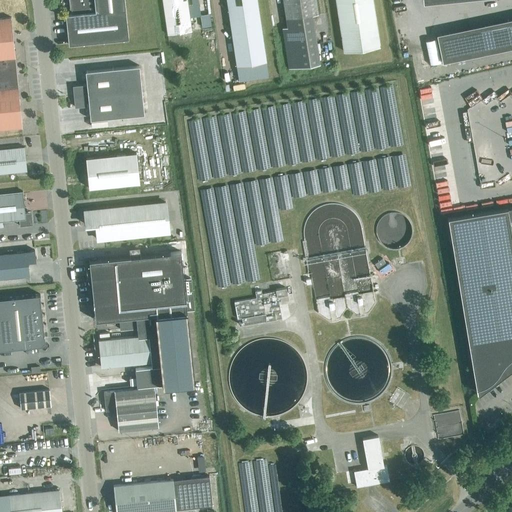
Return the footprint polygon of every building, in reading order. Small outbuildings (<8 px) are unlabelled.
[(65,15),(69,45),(129,39),(124,0),(69,0),(70,10),(71,9),(72,14),(65,15)] [(162,0),(167,35),(169,46),(175,45),(192,43),(190,31),(191,31),(189,13),(186,0),(162,0)] [(226,0),(238,81),(268,77),(256,0),(226,0)] [(318,14),(315,0),(282,0),(287,27),(282,28),(289,68),(318,64),(310,15),(318,14)] [(335,0),(343,52),(380,46),(373,0),(335,0)] [(511,0),(422,0),(423,1),(435,0),(511,0),(511,21),(437,37),(442,62),(511,47),(511,0)] [(200,15),(202,27),(211,26),(209,14),(200,15)] [(0,129),(22,127),(11,18),(0,18),(0,129)] [(139,66),(85,72),(87,86),(73,87),(75,107),(89,106),(90,120),(144,114),(139,66)] [(0,173),(27,171),(24,147),(0,149),(0,173)] [(89,189),(139,184),(136,153),(85,158),(89,189)] [(25,213),(22,191),(0,193),(0,228),(3,228),(2,222),(19,220),(19,226),(32,225),(31,212),(25,213)] [(168,232),(165,202),(85,211),(86,225),(96,224),(98,240),(168,232)] [(511,207),(448,218),(477,393),(477,395),(511,368),(511,238),(511,237),(511,207)] [(0,278),(29,275),(28,261),(36,261),(34,251),(0,254),(0,278)] [(102,284),(92,285),(95,318),(118,315),(119,318),(120,330),(137,328),(137,335),(157,333),(157,336),(161,366),(135,368),(135,377),(136,384),(136,387),(162,384),(162,386),(184,384),(193,383),(185,311),(194,310),(190,278),(182,279),(179,251),(99,260),(102,284)] [(287,295),(286,288),(275,290),(276,291),(262,294),(261,290),(255,291),(256,298),(234,302),(237,319),(241,318),(243,325),(281,318),(278,302),(281,301),(280,296),(287,295)] [(368,312),(375,302),(372,291),(316,302),(318,313),(328,320),(332,319),(333,322),(337,321),(336,318),(340,317),(346,308),(356,315),(360,314),(360,317),(365,315),(364,313),(368,312)] [(0,349),(41,346),(45,341),(40,294),(0,298),(0,349)] [(154,334),(98,340),(101,367),(157,362),(154,334)] [(158,427),(154,387),(104,392),(106,412),(116,411),(118,431),(158,427)] [(21,409),(51,406),(49,390),(19,393),(21,409)] [(383,466),(380,448),(378,436),(362,439),(368,469),(354,471),(356,485),(356,487),(389,481),(389,479),(386,465),(383,466)] [(173,480),(113,486),(115,511),(151,511),(176,509),(212,506),(209,476),(173,480)] [(0,511),(61,511),(59,490),(0,496),(0,511)]
